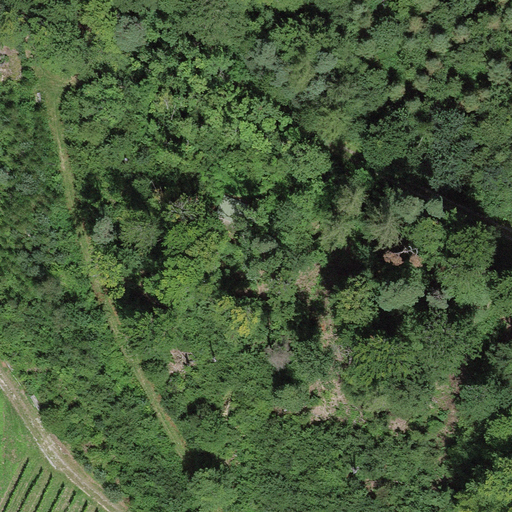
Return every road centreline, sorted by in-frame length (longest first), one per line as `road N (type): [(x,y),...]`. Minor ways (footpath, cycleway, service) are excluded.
road 1 (track): [(511,236),(238,101),(129,80),(85,81),(49,99),(88,271),(219,511)]
road 2 (track): [(0,378),(61,473),(113,511)]
